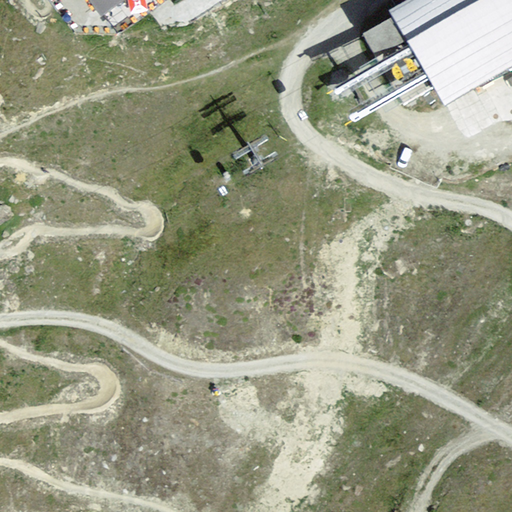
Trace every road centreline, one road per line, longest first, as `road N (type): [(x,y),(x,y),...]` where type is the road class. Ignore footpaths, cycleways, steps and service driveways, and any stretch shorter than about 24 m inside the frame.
road 1 (track): [(505,437),(411,386),(356,369),(189,369),(105,325),(51,317),(0,324)]
road 2 (track): [(311,44),(288,99),(298,128),(322,152),(400,193),(511,224)]
road 3 (track): [(511,441),(444,452),(421,474),(410,511)]
